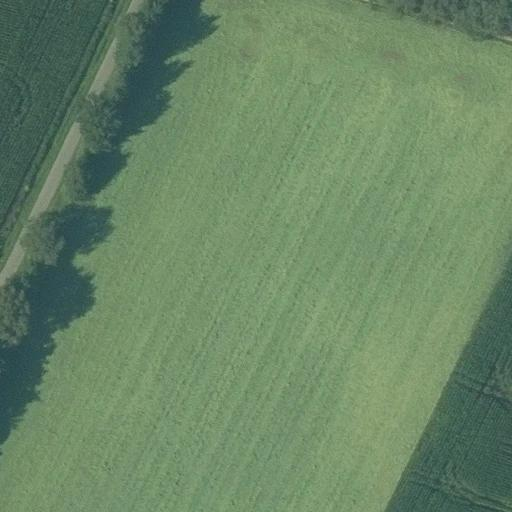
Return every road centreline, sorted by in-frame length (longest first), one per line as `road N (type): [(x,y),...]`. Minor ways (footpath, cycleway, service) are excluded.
road 1 (unclassified): [(135,0),(0,284)]
road 2 (track): [(368,0),(511,37)]
